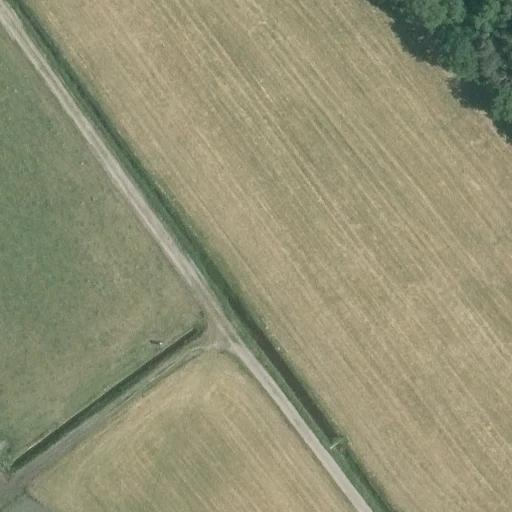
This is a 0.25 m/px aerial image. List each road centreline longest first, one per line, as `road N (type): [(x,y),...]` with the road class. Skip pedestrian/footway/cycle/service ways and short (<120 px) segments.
road 1 (track): [(0,7),(365,511)]
road 2 (track): [(0,494),(226,327)]
